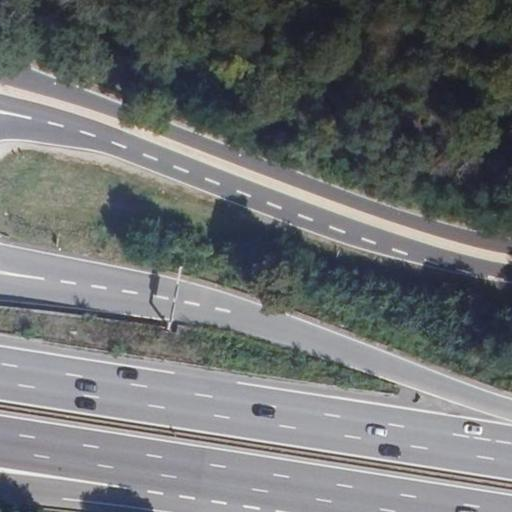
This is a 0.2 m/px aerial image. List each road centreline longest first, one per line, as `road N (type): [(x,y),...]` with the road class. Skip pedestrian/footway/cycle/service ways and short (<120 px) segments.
road 1 (primary): [(511,249),(433,234),(0,71)]
road 2 (trunk): [(511,447),(0,370)]
road 3 (primary): [(106,141),(439,262),(511,278)]
road 4 (trunk): [(111,462),(413,511)]
road 5 (trunk): [(511,412),(228,314)]
road 6 (trunk): [(228,314),(168,288),(0,259)]
road 7 (trunk): [(228,314),(0,286)]
